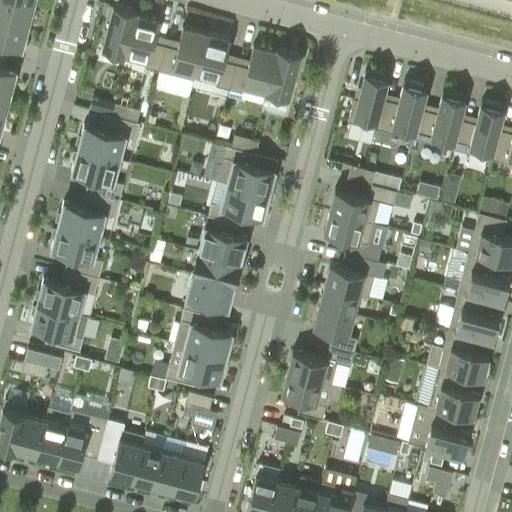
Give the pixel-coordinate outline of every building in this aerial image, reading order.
[(0,0),(0,17),(28,25),(33,3),(23,0),(0,0)] [(126,52),(137,11),(137,9),(109,2),(103,25),(107,26),(102,46),(126,52)] [(137,11),(126,52),(147,58),(145,64),(159,68),(165,43),(153,40),(159,17),(137,11)] [(28,25),(0,17),(0,52),(7,54),(10,43),(22,46),(28,25)] [(194,77),(196,70),(206,30),(183,24),(177,46),(165,43),(159,68),(194,77)] [(206,30),(196,70),(217,76),(216,83),(229,86),(236,61),(224,58),(229,36),(206,30)] [(244,83),(265,89),(276,48),(253,42),(248,65),(236,61),(229,86),(242,90),(244,83)] [(276,46),(276,48),(265,89),(266,89),(264,96),(287,102),(294,75),(298,76),(304,53),(276,46)] [(0,86),(11,90),(16,68),(4,65),(7,54),(0,52),(0,86)] [(375,126),(383,97),(388,78),(384,76),(385,73),(365,68),(358,97),(353,96),(347,118),(375,126)] [(383,97),(375,126),(414,136),(422,107),(427,88),(422,87),(423,83),(404,78),(398,101),(390,99),(383,97)] [(0,110),(5,112),(11,90),(0,86),(0,110)] [(452,146),(460,117),(465,98),(461,97),(462,93),(443,88),(437,111),(422,107),(414,136),(421,138),(452,146)] [(460,117),(452,146),(491,156),(499,127),(504,108),(500,107),(501,103),(481,98),(475,121),(460,117)] [(116,100),(112,113),(137,119),(140,107),(116,100)] [(140,120),(137,119),(112,113),(105,111),(105,112),(101,127),(84,122),(79,141),(76,140),(75,141),(79,142),(78,145),(119,156),(125,134),(135,137),(139,121),(140,121),(140,120)] [(511,130),(499,127),(491,156),(511,161),(511,130)] [(259,138),(234,132),(231,144),(256,150),(259,138)] [(217,178),(227,181),(268,191),(269,188),(273,189),(273,188),(270,187),(275,168),(257,163),(260,153),(261,153),(261,152),(256,151),(256,150),(231,144),(226,143),(226,144),(217,178)] [(85,188),(119,198),(124,181),(114,178),(119,156),(78,145),(77,149),(74,148),(73,149),(77,150),(72,169),(89,173),(85,188)] [(372,181),(375,169),(350,162),(347,175),(372,181)] [(388,185),(399,188),(402,176),(392,173),(388,185)] [(419,188),(440,192),(442,181),(421,177),(419,188)] [(268,191),(227,181),(221,202),(211,200),(208,212),(207,212),(207,213),(243,222),(243,221),(242,221),(245,210),(262,215),(267,196),(270,197),(271,196),(268,195),(268,191)] [(329,208),(374,219),(379,198),(393,202),(396,188),(372,181),(368,195),(335,186),(329,208)] [(447,184),(443,183),(440,197),(454,201),(455,197),(447,184)] [(119,198),(85,188),(84,189),(85,189),(81,204),(64,199),(59,218),(55,217),(55,218),(58,219),(58,223),(99,234),(105,212),(115,214),(119,198)] [(179,203),(182,193),(170,190),(167,200),(179,203)] [(438,215),(442,201),(431,199),(427,213),(438,215)] [(374,219),(329,208),(324,230),(368,241),(374,219)] [(468,249),(494,256),(511,260),(511,236),(500,233),(504,216),(479,209),(468,249)] [(208,213),(200,243),(244,255),(245,255),(241,254),(246,235),(239,233),(242,222),(243,222),(207,213),(208,213)] [(419,232),(422,221),(413,219),(411,229),(419,232)] [(93,256),(99,234),(58,223),(57,226),(53,225),(53,226),(56,227),(51,246),(69,251),(65,266),(64,265),(64,266),(99,275),(103,258),(93,256)] [(164,239),(153,236),(151,244),(162,247),(164,239)] [(420,238),(417,247),(429,250),(431,241),(420,238)] [(200,243),(191,275),(236,286),(233,285),(239,263),(242,264),(243,263),(239,262),(241,255),(244,256),(244,255),(200,243)] [(458,288),(484,294),(503,299),(509,276),(490,271),(494,256),(468,249),(458,288)] [(359,291),(359,292),(368,294),(374,272),(330,260),(324,282),(359,291)] [(94,292),(99,275),(64,266),(65,266),(61,281),(43,277),(38,295),(35,295),(35,296),(38,297),(37,300),(79,311),(84,289),(94,292)] [(236,286),(191,275),(183,305),(218,315),(218,314),(217,314),(220,303),(228,305),(233,286),(236,287),(236,286)] [(319,302),(354,312),(359,292),(359,291),(324,282),(319,302)] [(484,294),(458,288),(448,326),(473,333),(493,338),(499,315),(480,310),(484,294)] [(79,311),(37,300),(36,304),(33,303),(33,304),(36,305),(31,324),(48,328),(45,339),(80,349),(80,348),(83,336),(73,333),(79,311)] [(398,313),(400,303),(392,300),(389,311),(398,313)] [(348,333),(354,312),(319,302),(313,324),(333,329),(329,343),(354,349),(358,335),(348,333)] [(183,306),(174,340),(226,354),(227,350),(230,351),(230,350),(227,349),(232,330),(214,326),(217,315),(218,315),(183,305),(183,306)] [(407,329),(410,316),(403,314),(400,327),(407,329)] [(473,333),(448,326),(438,365),(463,371),(483,376),(489,353),(469,348),(473,333)] [(225,357),(226,354),(174,340),(165,374),(165,375),(200,384),(199,383),(202,373),(220,377),(224,358),(228,359),(228,358),(225,357)] [(350,363),(354,349),(329,343),(326,357),(293,348),(287,369),(331,381),(337,360),(350,363)] [(39,348),(37,356),(48,359),(50,351),(39,348)] [(118,359),(120,351),(107,348),(105,356),(118,359)] [(73,363),(81,365),(84,354),(76,352),(73,363)] [(390,353),(387,365),(401,368),(404,357),(390,353)] [(92,356),(84,354),(81,365),(89,367),(92,356)] [(25,356),(21,368),(44,374),(47,363),(25,356)] [(428,403),(453,410),(473,415),(479,392),(459,387),(463,371),(438,365),(428,403)] [(322,416),(331,381),(287,369),(281,391),(301,396),(297,410),(322,416)] [(159,374),(151,372),(148,383),(156,385),(159,374)] [(163,387),(166,376),(159,374),(156,385),(163,387)] [(186,400),(209,406),(212,394),(189,388),(186,400)] [(379,391),(377,400),(387,403),(389,394),(379,391)] [(0,443),(16,448),(25,411),(28,401),(5,396),(0,415),(0,443)] [(218,408),(209,406),(186,400),(183,413),(192,415),(191,421),(213,427),(218,408)] [(449,425),(453,410),(428,403),(418,400),(408,439),(463,453),(469,430),(449,425)] [(35,453),(57,458),(69,410),(48,404),(45,416),(35,453)] [(70,406),(69,410),(57,458),(78,464),(82,451),(97,456),(108,416),(70,406)] [(35,453),(45,416),(25,411),(16,448),(35,453)] [(290,422),(301,425),(303,418),(292,415),(290,422)] [(333,431),(336,420),(328,418),(325,429),(333,431)] [(333,431),(341,433),(344,422),(336,420),(333,431)] [(274,434),(297,441),(300,429),(277,423),(274,434)] [(109,472),(132,478),(142,441),(144,432),(122,426),(109,472)] [(369,444),(379,447),(382,434),(372,431),(369,444)] [(403,437),(400,449),(407,451),(410,440),(408,439),(403,437)] [(162,447),(142,441),(132,478),(152,483),(162,447)] [(152,483),(173,489),(183,452),(162,447),(152,483)] [(443,454),(432,451),(430,459),(441,462),(443,454)] [(204,458),(183,452),(173,489),(195,495),(204,458)] [(452,469),(438,466),(429,463),(426,474),(435,477),(432,489),(446,492),(452,469)] [(246,508),(260,511),(267,511),(276,477),(256,471),(246,508)] [(395,475),(388,504),(422,511),(424,511),(427,500),(409,496),(413,479),(395,475)] [(289,511),(297,482),(276,477),(267,511),(289,511)] [(319,478),(317,487),(310,511),(347,511),(354,487),(319,478)] [(297,482),(289,511),(310,511),(317,487),(297,482)] [(365,490),(354,487),(347,511),(382,511),(384,505),(363,500),(365,490)]
